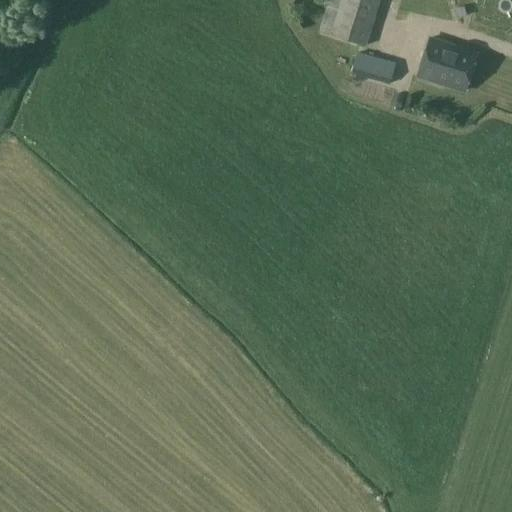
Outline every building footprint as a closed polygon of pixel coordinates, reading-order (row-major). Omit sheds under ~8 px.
[(326,7),(318,31),(329,35),(340,0),(319,0),(318,5),(326,7)] [(378,0),(340,0),(329,35),(358,44),(365,47),(375,16),(380,1),(379,0),(378,0)] [(463,7),(450,10),(453,21),(463,18),(467,16),(463,7)] [(466,91),(477,53),(430,39),(418,77),(466,91)] [(396,63),(356,53),(350,74),(390,85),(396,63)]
